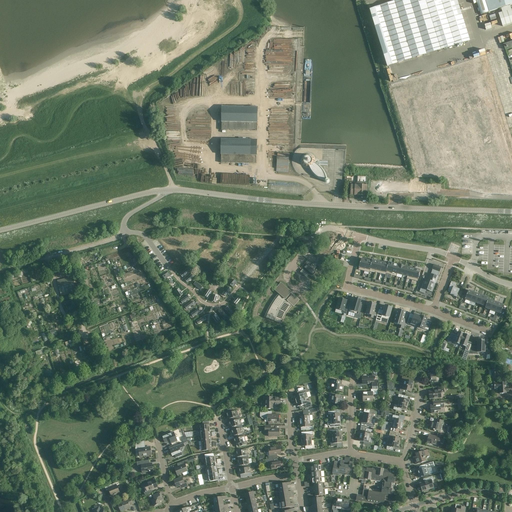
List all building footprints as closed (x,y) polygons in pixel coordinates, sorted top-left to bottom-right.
[(508,0),(474,0),(478,14),(496,10),(500,26),(511,22),(511,8),(510,9),(509,5),(510,5),(508,0)] [(505,50),(511,47),(511,41),(503,44),(505,50)] [(464,87),(479,83),(477,73),(473,74),(470,64),(457,67),(460,77),(462,77),(464,87)] [(474,90),(467,92),(476,125),(483,123),(480,110),(476,111),(474,104),(477,103),(476,96),(474,90)] [(222,130),(257,131),(257,123),(258,123),(258,107),(221,106),(221,122),(222,122),(222,130)] [(428,110),(430,116),(438,113),(436,107),(428,110)] [(433,138),(448,133),(445,121),(432,124),(434,131),(431,132),(433,138)] [(419,137),(407,139),(409,152),(421,150),(419,137)] [(221,163),(256,163),(256,155),(257,155),(257,146),(257,140),(221,139),(221,145),(221,155),(221,163)] [(478,141),(480,151),(492,148),(490,139),(478,141)] [(451,152),(448,145),(442,147),(445,154),(451,152)] [(487,158),(497,154),(495,149),(485,152),(487,158)] [(275,172),(288,172),(289,154),(276,153),(275,172)] [(310,153),(309,153),(308,153),(307,153),(306,153),(305,153),(304,154),(303,154),(303,155),(302,155),(302,156),(301,157),(301,158),(301,159),(300,159),(300,160),(300,161),(301,162),(301,163),(301,164),(302,165),(302,166),(303,166),(303,167),(304,167),(305,167),(305,168),(306,168),(307,168),(309,168),(310,170),(311,171),(312,173),(314,174),(315,176),(317,177),(318,178),(320,179),(322,180),(323,180),(323,181),(324,181),(324,182),(325,183),(326,183),(327,183),(328,183),(329,183),(329,182),(330,181),(330,180),(330,179),(329,179),(329,178),(328,178),(328,177),(327,177),(326,175),(326,173),(325,171),(324,169),(322,167),(321,166),(319,164),(317,163),(316,162),(316,161),(316,160),(316,159),(315,158),(315,157),(315,156),(314,156),(314,155),(313,155),(313,154),(312,154),(311,153),(310,153)] [(494,157),(484,160),(485,165),(495,163),(494,157)] [(449,162),(450,168),(466,165),(465,159),(449,162)] [(449,190),(448,198),(503,200),(503,192),(496,192),(497,180),(480,179),(480,183),(471,183),(471,184),(462,183),(461,186),(455,186),(455,187),(462,188),(461,195),(456,195),(456,190),(449,190)] [(357,195),(367,196),(367,186),(351,185),(351,195),(355,195),(357,195)] [(361,258),(358,270),(364,271),(367,260),(362,259),(362,258),(361,258)] [(367,260),(364,271),(369,273),(370,271),(372,261),(367,260)] [(372,261),(370,271),(375,272),(378,261),(373,260),(372,260),(372,261)] [(378,261),(375,272),(380,274),(383,262),(378,261)] [(383,262),(380,274),(386,275),(386,274),(388,264),(383,262)] [(388,264),(386,274),(391,275),(394,264),(389,262),(388,262),(388,264)] [(304,268),(313,275),(314,275),(316,272),(314,270),(316,267),(315,266),(316,264),(315,263),(314,264),(313,264),(311,266),(311,267),(308,264),(305,267),(304,268)] [(394,264),(391,275),(396,276),(397,274),(399,265),(394,264)] [(407,276),(406,279),(412,280),(415,269),(410,267),(407,276)] [(187,269),(180,275),(182,277),(189,271),(187,269)] [(415,269),(412,280),(417,281),(420,270),(415,269)] [(192,274),(185,280),(187,283),(194,277),(192,274)] [(424,281),(421,288),(426,289),(431,291),(432,292),(435,283),(438,277),(430,274),(429,278),(429,279),(429,280),(426,279),(425,282),(424,281)] [(61,296),(76,292),(72,277),(57,281),(61,296)] [(196,282),(193,284),(200,290),(203,287),(196,282)] [(451,282),(448,291),(451,293),(450,295),(456,297),(456,298),(460,299),(462,292),(459,291),(459,289),(455,288),(457,284),(451,282)] [(269,311),(266,318),(281,324),(282,322),(284,319),(286,314),(289,309),(292,305),(294,306),(299,300),(293,294),(292,295),(290,294),(291,293),(292,292),(281,283),(283,285),(277,292),(280,294),(276,300),(272,305),(269,311)] [(229,287),(223,294),(225,296),(231,289),(229,287)] [(468,290),(465,299),(470,301),(474,292),(469,290),(468,290)] [(474,292),(470,301),(475,303),(479,294),(474,292)] [(479,294),(475,303),(481,305),(484,296),(479,294)] [(188,295),(180,301),(182,304),(190,298),(188,295)] [(484,296),(481,305),(485,306),(486,307),(488,299),(489,299),(489,298),(484,296)] [(339,298),(336,309),(342,311),(342,313),(344,314),(346,314),(348,307),(345,306),(347,300),(339,298)] [(351,307),(350,312),(355,314),(354,317),(360,319),(364,308),(360,307),(361,303),(360,303),(361,300),(356,298),(355,298),(354,298),(353,302),(351,302),(350,306),(351,307)] [(485,306),(485,308),(490,310),(493,301),(489,299),(488,299),(486,307),(485,306)] [(192,301),(185,306),(187,309),(194,304),(192,301)] [(493,301),(490,310),(495,312),(499,303),(493,301)] [(368,302),(365,314),(369,315),(369,317),(373,318),(374,316),(376,316),(377,313),(374,312),(375,311),(374,311),(376,304),(368,302)] [(499,303),(495,312),(500,314),(501,314),(504,305),(503,305),(499,303)] [(228,306),(225,308),(230,316),(233,314),(228,306)] [(378,312),(376,320),(381,321),(382,318),(388,320),(392,307),(385,306),(383,314),(378,312)] [(198,309),(191,314),(193,317),(200,312),(198,309)] [(394,323),(401,325),(401,328),(404,329),(406,322),(407,320),(404,319),(406,311),(398,309),(394,321),(394,323)] [(222,311),(219,313),(225,320),(228,318),(222,311)] [(409,315),(407,324),(411,325),(411,324),(417,326),(421,316),(415,314),(414,317),(409,315)] [(417,326),(417,327),(423,329),(423,328),(428,330),(431,323),(426,321),(427,318),(421,316),(417,326)] [(115,323),(124,320),(123,317),(109,322),(111,328),(116,326),(115,323)] [(450,336),(448,342),(454,344),(454,343),(460,345),(464,334),(458,332),(457,335),(454,334),(452,337),(450,336)] [(464,334),(460,345),(466,347),(465,350),(469,352),(471,346),(472,343),(468,342),(470,336),(464,334)] [(475,347),(472,354),(477,354),(477,352),(485,353),(485,340),(477,340),(477,347),(475,347)] [(491,370),(491,378),(499,378),(498,373),(499,373),(499,370),(498,370),(498,369),(491,370)] [(433,381),(433,384),(440,384),(439,377),(436,378),(436,373),(430,374),(430,373),(427,374),(428,380),(429,380),(429,382),(433,381)] [(374,376),(362,377),(363,385),(372,384),(372,387),(378,387),(378,381),(374,381),(374,376)] [(402,376),(400,384),(403,384),(413,387),(414,382),(412,381),(413,379),(402,376)] [(330,390),(343,392),(344,386),(341,385),(342,381),(331,379),(330,383),(331,384),(330,390)] [(494,389),(500,389),(500,394),(506,393),(506,386),(509,386),(509,382),(506,382),(506,381),(499,381),(499,382),(494,383),(494,389)] [(399,392),(405,393),(406,391),(412,392),(413,387),(403,384),(402,389),(400,389),(399,392)] [(438,390),(429,391),(430,399),(441,397),(441,392),(444,392),(444,387),(438,387),(438,390)] [(363,393),(363,401),(373,401),(373,395),(378,395),(378,389),(371,390),(371,393),(363,393)] [(294,398),(295,401),(305,398),(305,399),(308,398),(306,390),(298,392),(299,395),(295,396),(295,398),(294,398)] [(341,399),(339,399),(339,396),(330,394),(329,400),(331,400),(330,403),(340,405),(341,399)] [(398,402),(408,405),(409,400),(407,399),(408,397),(399,395),(398,397),(400,398),(398,402)] [(265,398),(265,409),(273,408),(274,405),(280,405),(280,398),(265,398)] [(296,405),(297,404),(298,407),(301,406),(302,409),(311,407),(310,403),(309,403),(306,403),(305,399),(305,398),(295,401),(296,405)] [(433,405),(431,406),(432,414),(441,413),(441,409),(444,408),(443,401),(434,402),(433,402),(433,405)] [(393,409),(401,412),(402,409),(407,410),(408,405),(398,402),(398,406),(395,405),(393,409)] [(363,418),(373,420),(374,415),(375,415),(376,412),(370,411),(370,409),(364,408),(364,413),(363,418)] [(300,418),(299,418),(300,422),(310,421),(313,421),(312,413),(312,409),(309,410),(304,410),(304,413),(305,416),(300,416),(300,418)] [(229,419),(230,422),(239,419),(239,420),(240,419),(239,416),(238,416),(236,411),(227,414),(227,417),(227,420),(229,419)] [(330,414),(331,419),(340,419),(340,414),(335,414),(335,411),(328,412),(328,415),(330,414)] [(268,419),(268,422),(279,422),(279,414),(272,414),(272,412),(260,412),(260,417),(263,419),(268,419)] [(394,424),(403,425),(404,420),(405,416),(399,415),(399,416),(393,415),(392,418),(395,419),(394,424)] [(367,427),(374,428),(375,420),(373,420),(363,418),(362,423),(367,424),(367,427)] [(231,428),(232,430),(241,428),(243,428),(242,424),(240,425),(239,420),(239,419),(230,422),(229,422),(230,425),(229,426),(230,428),(231,428)] [(329,427),(329,428),(338,427),(338,424),(341,424),(340,419),(331,419),(331,421),(328,423),(328,426),(329,427)] [(431,429),(440,432),(441,431),(442,431),(443,431),(443,430),(443,428),(442,427),(442,424),(443,425),(444,422),(436,419),(435,423),(433,422),(431,429)] [(209,421),(203,422),(203,425),(199,425),(200,431),(210,430),(209,421)] [(304,427),(304,430),(313,429),(313,426),(310,427),(310,421),(300,422),(300,425),(301,425),(301,427),(304,427)] [(403,425),(394,424),(393,429),(390,428),(390,431),(399,433),(399,430),(402,430),(403,425)] [(269,432),(269,437),(279,437),(279,429),(271,429),(271,426),(265,426),(265,432),(269,432)] [(234,437),(234,439),(244,436),(244,437),(245,436),(244,433),(243,433),(241,428),(232,430),(232,431),(232,434),(231,434),(232,437),(234,437)] [(360,436),(370,438),(370,433),(372,433),(372,430),(367,429),(366,432),(360,431),(360,436)] [(331,433),(332,438),(342,438),(341,433),(338,433),(338,430),(330,431),(330,433),(331,433)] [(168,434),(162,436),(164,443),(170,441),(171,444),(179,441),(178,437),(176,438),(174,432),(168,435),(168,434)] [(301,437),(301,441),(311,440),(311,435),(314,434),(313,432),(304,432),(305,435),(301,436),(301,437)] [(390,442),(400,443),(401,438),(395,437),(396,435),(390,434),(389,436),(391,437),(390,442)] [(427,443),(439,446),(440,439),(444,440),(444,436),(438,434),(437,437),(429,435),(427,443)] [(236,445),(237,448),(247,445),(246,441),(245,442),(244,437),(244,436),(234,439),(235,442),(234,442),(235,445),(236,445)] [(363,445),(370,446),(370,443),(369,443),(370,438),(360,436),(359,441),(364,442),(363,445)] [(342,438),(332,438),(332,443),(331,443),(331,447),(337,446),(337,443),(342,443),(342,438)] [(307,446),(307,449),(315,449),(314,445),(312,446),(311,440),(301,441),(301,444),(302,444),(302,446),(307,446)] [(174,456),(175,458),(182,455),(181,452),(182,452),(183,450),(184,448),(184,447),(184,446),(188,444),(187,441),(183,443),(169,449),(172,456),(174,456)] [(142,442),(135,443),(136,452),(140,452),(141,457),(151,455),(150,447),(143,448),(142,442)] [(387,449),(393,450),(393,448),(399,449),(400,443),(390,442),(389,447),(387,446),(387,449)] [(268,456),(268,459),(277,458),(277,455),(281,454),(280,446),(268,448),(269,456),(268,456)] [(417,457),(414,457),(416,465),(426,462),(424,457),(429,455),(427,450),(424,451),(423,448),(420,449),(421,452),(416,454),(417,457)] [(238,457),(238,460),(248,459),(249,459),(249,455),(247,455),(246,450),(237,451),(237,455),(236,455),(236,457),(238,457)] [(213,453),(205,455),(205,458),(206,463),(216,462),(215,457),(214,457),(213,453)] [(271,463),(272,470),(283,468),(282,461),(278,461),(277,458),(268,459),(269,463),(271,463)] [(239,466),(239,469),(249,467),(249,468),(250,467),(250,464),(249,464),(248,459),(238,460),(238,461),(238,463),(237,463),(238,466),(239,466)] [(141,466),(142,473),(153,471),(152,463),(149,464),(149,460),(137,462),(137,467),(141,466)] [(175,468),(177,475),(187,471),(185,464),(188,463),(187,460),(177,464),(178,467),(175,468)] [(345,475),(351,476),(353,462),(350,462),(349,466),(346,465),(345,475)] [(422,468),(417,470),(420,478),(429,475),(427,469),(435,467),(433,462),(421,466),(422,468)] [(240,475),(241,478),(252,476),(251,473),(250,473),(249,468),(249,467),(239,469),(240,469),(239,469),(240,472),(239,472),(239,475),(240,475)] [(356,501),(384,505),(384,504),(390,505),(390,501),(396,501),(397,496),(394,495),(395,490),(392,489),(393,484),(394,484),(395,478),(394,478),(395,471),(372,468),(372,469),(361,467),(359,480),(365,481),(365,480),(381,482),(380,488),(382,488),(381,493),(369,491),(369,490),(363,489),(362,496),(357,495),(356,501)] [(209,481),(210,481),(218,480),(217,477),(218,477),(217,472),(208,473),(209,479),(209,481)] [(420,484),(423,491),(434,488),(431,481),(434,480),(433,477),(423,480),(424,483),(420,484)] [(174,481),(176,487),(184,484),(185,487),(188,486),(186,481),(184,482),(182,478),(174,481)] [(144,493),(145,495),(153,492),(151,490),(158,487),(155,480),(144,484),(145,487),(144,487),(145,492),(144,493)] [(109,490),(111,497),(120,493),(117,486),(119,485),(118,482),(105,487),(106,491),(109,490)] [(278,484),(279,490),(288,489),(287,486),(291,486),(290,482),(278,484)] [(246,497),(246,500),(255,498),(253,492),(241,495),(242,498),(246,497)] [(151,500),(154,507),(162,504),(161,501),(163,500),(160,493),(153,496),(154,499),(151,500)] [(213,498),(214,504),(223,503),(223,500),(226,499),(226,496),(213,498)] [(243,503),(244,507),(256,504),(255,498),(246,500),(247,502),(243,503)] [(118,504),(120,511),(131,508),(130,506),(133,505),(131,499),(118,504)] [(336,511),(337,509),(342,509),(343,500),(337,499),(337,500),(334,500),(332,510),(333,511),(336,511)] [(347,511),(350,511),(352,506),(348,505),(349,501),(343,500),(342,509),(347,510),(347,511)]
